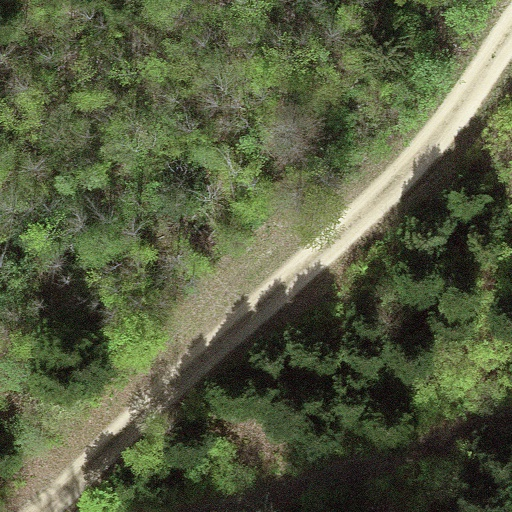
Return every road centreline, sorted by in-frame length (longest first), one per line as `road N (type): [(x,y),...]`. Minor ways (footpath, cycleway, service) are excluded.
road 1 (track): [(41,511),(165,374),(333,240),(511,32)]
road 2 (track): [(168,511),(511,416)]
